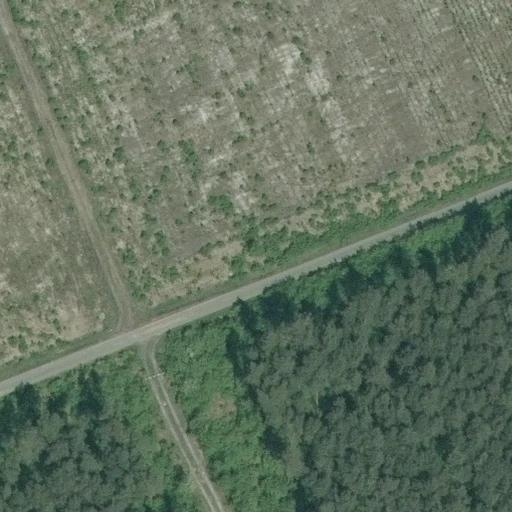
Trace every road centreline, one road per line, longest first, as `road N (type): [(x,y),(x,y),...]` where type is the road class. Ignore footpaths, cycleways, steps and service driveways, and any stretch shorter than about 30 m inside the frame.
road 1 (unclassified): [(511,188),(0,392)]
road 2 (track): [(0,34),(222,511)]
